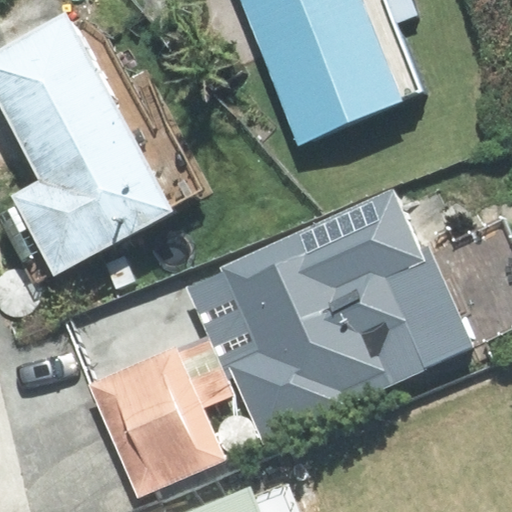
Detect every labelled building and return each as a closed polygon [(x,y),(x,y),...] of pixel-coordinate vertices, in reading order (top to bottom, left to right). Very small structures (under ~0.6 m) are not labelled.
[(266,0),(325,147),(439,104),(397,0),(266,0)] [(82,180),(52,196),(96,281),(221,217),(117,15),(22,62),(82,180)] [(412,335),(434,325),(415,282),(467,261),(435,186),(244,266),(269,324),(237,338),(282,447),(372,410),(367,397),(412,377),(403,356),(412,335)] [(202,348),(110,386),(160,503),(251,464),(202,348)] [(191,511),(279,511),(269,482),(191,511)]
